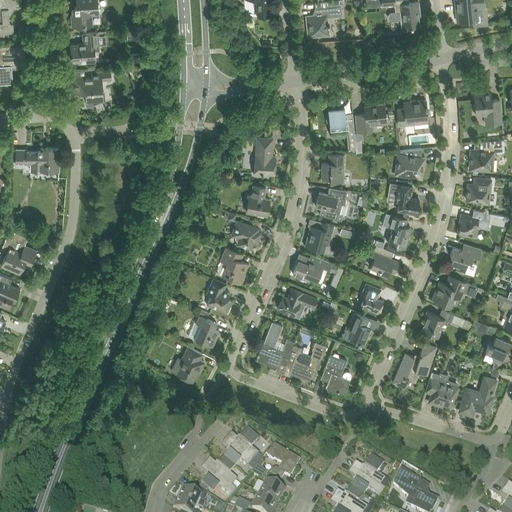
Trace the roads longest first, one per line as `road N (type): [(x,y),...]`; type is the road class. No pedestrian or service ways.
road 1 (residential): [(48,115),(75,148),(75,213),(18,357),(0,451)]
road 2 (residential): [(442,59),(447,142),(437,217),(365,402)]
road 3 (residential): [(227,364),(297,190),(302,125),(295,81)]
road 4 (secondary): [(45,496),(143,267)]
road 5 (secondary): [(143,267),(192,158),(205,88)]
road 6 (secondary): [(186,88),(143,267)]
road 7 (residential): [(227,364),(341,411),(365,402)]
road 8 (tertiary): [(295,81),(442,59)]
road 9 (residential): [(365,402),(493,440)]
